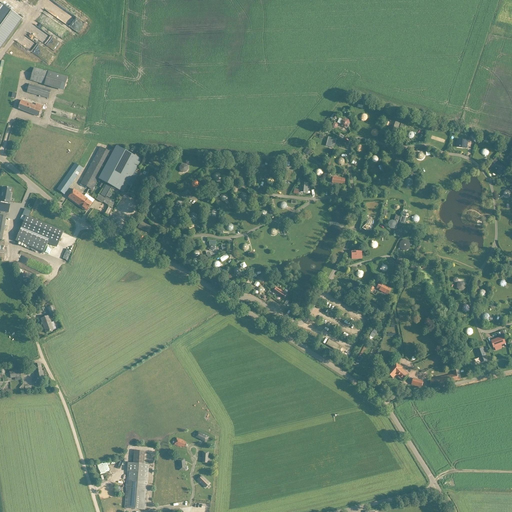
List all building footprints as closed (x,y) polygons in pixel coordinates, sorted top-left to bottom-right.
[(0,49),(22,19),(0,3),(0,49)] [(52,15),(76,31),(81,24),(57,8),(52,15)] [(44,26),(50,33),(57,26),(51,20),(44,26)] [(30,36),(49,48),(52,43),(47,40),(51,34),(39,26),(37,28),(35,27),(30,36)] [(61,35),(63,30),(56,27),(53,34),(57,36),(58,34),(61,35)] [(64,90),(68,76),(34,67),(30,81),(64,90)] [(0,75),(0,106),(11,108),(16,78),(0,75)] [(27,93),(44,97),(49,99),(51,91),(30,85),(27,93)] [(18,109),(28,112),(31,104),(21,100),(18,109)] [(31,104),(28,112),(38,116),(42,106),(36,104),(35,106),(31,104)] [(339,118),(337,123),(340,124),(340,123),(342,126),(345,128),(348,127),(349,123),(348,120),(345,119),(342,120),(339,118)] [(391,120),(388,129),(396,132),(399,123),(391,120)] [(328,137),(326,146),(333,148),(333,144),(334,143),(335,143),(336,139),(328,137)] [(468,141),(458,140),(457,146),(462,146),(462,147),(467,148),(468,141)] [(81,185),(92,191),(112,153),(101,147),(81,185)] [(100,176),(100,177),(100,178),(101,180),(102,181),(107,183),(103,190),(101,195),(105,197),(106,196),(109,198),(110,196),(112,194),(109,192),(111,188),(112,188),(113,189),(114,189),(115,189),(116,189),(123,192),(132,176),(136,177),(137,177),(138,174),(134,172),(140,161),(141,160),(140,159),(134,156),(132,155),(120,148),(118,148),(117,148),(116,148),(115,149),(101,175),(100,176)] [(402,166),(404,164),(403,160),(401,158),(401,157),(401,156),(401,155),(400,155),(396,155),(396,156),(396,158),(397,159),(395,161),(395,165),(398,167),(402,166)] [(64,195),(67,191),(83,168),(75,163),(57,189),(64,195)] [(499,163),(495,167),(499,171),(497,172),(501,175),(506,169),(499,163)] [(283,181),(285,181),(290,182),(291,182),(292,182),(292,183),(293,183),(294,183),(295,182),(296,181),(296,180),(297,178),(297,177),(297,176),(297,174),(296,173),(296,172),(295,171),(294,170),(293,171),(292,171),(286,170),(285,170),(285,169),(284,168),(283,169),(282,170),(281,172),(281,173),(280,174),(280,176),(280,177),(280,179),(281,180),(281,181),(282,181),(283,181)] [(267,179),(267,180),(266,181),(266,182),(267,183),(267,184),(268,184),(270,185),(271,185),(272,185),(272,184),(273,184),(274,183),(274,182),(274,181),(274,180),(274,179),(273,178),(272,178),(271,177),(270,177),(269,177),(268,175),(265,175),(265,177),(265,179),(267,179)] [(11,189),(3,187),(0,202),(9,203),(11,194),(10,194),(11,189)] [(78,205),(84,196),(74,189),(68,198),(78,205)] [(89,196),(86,194),(84,196),(78,205),(87,211),(92,203),(87,199),(89,196)] [(99,194),(96,199),(102,203),(103,202),(105,198),(99,194)] [(105,198),(103,202),(109,206),(112,208),(114,204),(105,198)] [(8,204),(0,202),(0,211),(8,213),(9,208),(8,208),(8,204)] [(267,214),(267,213),(266,211),(266,212),(266,211),(265,211),(264,210),(263,210),(262,210),(261,210),(260,211),(259,212),(259,213),(258,214),(258,215),(259,215),(259,216),(259,217),(260,217),(261,218),(262,218),(263,218),(264,218),(265,218),(266,217),(266,216),(267,216),(267,215),(267,214)] [(20,219),(24,221),(15,241),(44,253),(47,243),(57,247),(63,233),(22,215),(20,219)] [(389,223),(388,225),(389,226),(390,228),(392,228),(392,229),(395,230),(399,216),(396,215),(394,222),(392,221),(390,222),(389,223)] [(366,225),(363,228),(366,230),(370,230),(369,226),(370,226),(371,226),(371,225),(372,225),(372,224),(372,223),(372,222),(372,221),(372,220),(371,219),(370,219),(369,219),(368,219),(367,219),(366,219),(366,220),(365,221),(365,222),(365,223),(365,224),(365,225),(366,225)] [(149,232),(151,226),(141,222),(138,228),(149,232)] [(167,235),(163,233),(159,241),(163,243),(165,240),(169,242),(171,238),(166,236),(167,235)] [(465,285),(463,282),(460,282),(457,284),(457,288),(459,290),(462,290),(465,288),(465,285)] [(382,284),(379,283),(376,288),(379,290),(379,291),(385,294),(385,293),(388,295),(391,289),(388,287),(382,284)] [(286,294),(276,288),(273,292),(283,299),(286,294)] [(50,315),(56,313),(53,306),(52,306),(51,302),(46,304),(47,308),(50,315)] [(46,333),(54,330),(56,329),(53,322),(51,323),(49,316),(41,319),(46,333)] [(505,343),(503,337),(492,341),(494,347),(505,343)] [(329,340),(326,344),(339,352),(342,347),(329,340)] [(482,348),(477,350),(481,362),(487,360),(482,348)] [(402,368),(395,361),(386,372),(392,379),(396,375),(402,381),(408,374),(402,368)] [(35,382),(39,381),(44,380),(43,371),(42,371),(41,364),(34,365),(37,378),(34,379),(35,382)] [(9,371),(10,378),(21,376),(19,367),(12,368),(12,371),(9,371)] [(460,379),(459,374),(458,370),(453,371),(453,375),(429,380),(430,385),(460,379)] [(421,388),(423,381),(413,378),(411,385),(421,388)] [(206,442),(209,436),(198,431),(196,435),(195,437),(205,442),(206,442)] [(177,438),(174,445),(181,447),(182,446),(185,448),(187,443),(183,442),(184,441),(177,438)] [(133,463),(128,463),(124,508),(145,510),(149,464),(144,464),(145,451),(134,451),(133,463)] [(202,475),(197,480),(205,488),(210,483),(202,475)]
